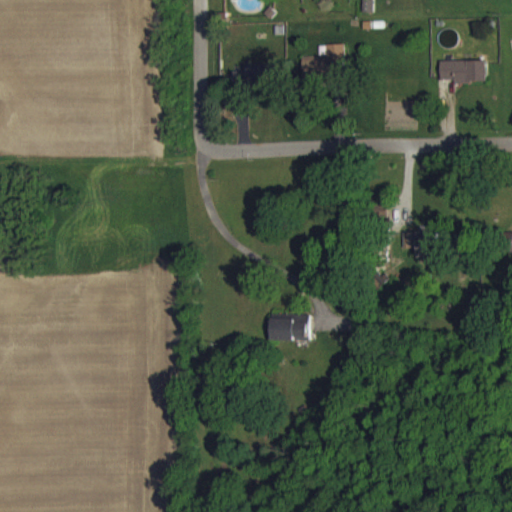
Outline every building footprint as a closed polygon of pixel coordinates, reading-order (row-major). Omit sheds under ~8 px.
[(374,6),(364,7),(364,24),(375,23),(374,6)] [(303,67),(304,92),(346,90),(345,55),(327,55),(328,66),(303,67)] [(487,71),(442,72),(442,91),(454,91),(455,94),(488,93),(487,71)] [(404,259),(419,259),(418,268),(439,268),(440,239),(421,238),(420,243),(404,243),(404,259)] [(312,325),(274,325),(273,351),(311,352),(312,325)]
